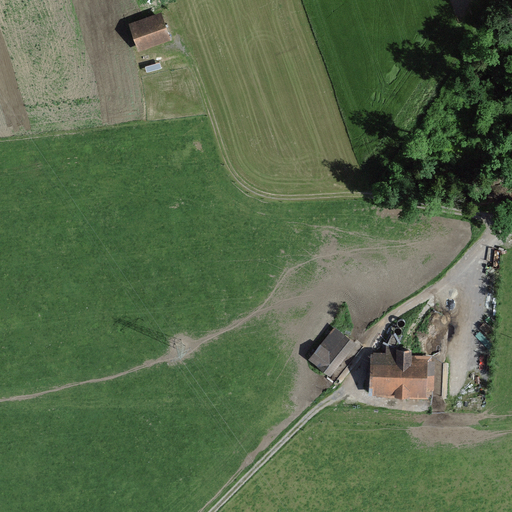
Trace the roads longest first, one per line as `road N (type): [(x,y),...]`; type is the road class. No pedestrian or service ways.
road 1 (track): [(151,51),(180,44),(188,50),(226,163),(244,183),(272,194),(353,195),(503,221)]
road 2 (track): [(209,511),(340,384),(407,303),(511,218)]
